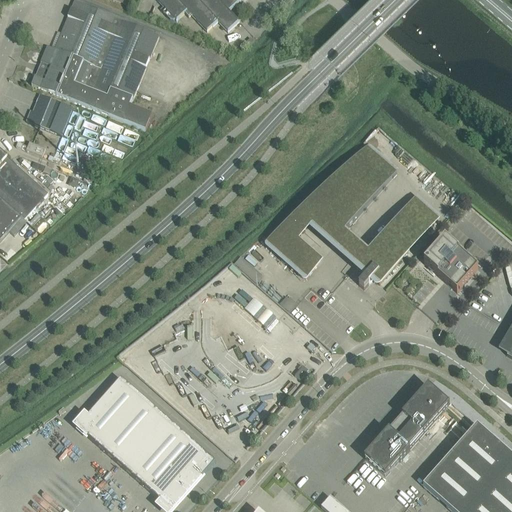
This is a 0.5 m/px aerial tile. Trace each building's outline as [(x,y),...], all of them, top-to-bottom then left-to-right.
[(243,0),(158,0),(157,1),(163,8),(160,11),(169,21),(173,21),(174,20),(177,23),(188,12),(207,33),(218,23),(228,34),(239,23),(230,13),(243,0)] [(159,37),(84,6),(75,3),(55,51),(48,48),(41,64),(46,66),(40,80),(35,78),(32,87),(41,90),(91,111),(123,124),(145,133),(156,106),(134,97),(159,37)] [(26,123),(62,137),(73,110),(39,96),(33,113),(30,112),(26,123)] [(42,159),(45,152),(45,150),(29,144),(26,152),(42,159)] [(0,200),(25,221),(31,215),(28,212),(45,193),(48,196),(48,195),(7,159),(7,158),(0,151),(0,200)] [(368,253),(346,233),(397,175),(369,151),(316,201),(300,216),(333,245),(368,276),(359,287),(364,291),(373,281),(379,286),(437,220),(415,201),(368,253)] [(24,222),(25,221),(0,200),(0,243),(22,219),(24,222)] [(445,241),(424,265),(457,294),(478,270),(445,241)] [(241,258),(234,266),(255,285),(262,277),(241,258)] [(286,298),(279,306),(281,308),(289,315),(297,306),(290,299),(288,300),(286,298)] [(253,299),(243,311),(270,332),(279,320),(253,299)] [(303,368),(295,378),(300,382),(308,373),(303,368)] [(121,381),(85,422),(86,422),(79,430),(80,430),(79,430),(80,430),(79,430),(84,434),(84,435),(161,504),(162,503),(163,504),(163,505),(164,506),(166,511),(171,511),(172,511),(173,511),(174,510),(176,509),(182,501),(186,497),(189,499),(190,499),(187,496),(215,464),(121,381)] [(386,479),(395,469),(450,406),(429,388),(374,450),(364,460),(386,479)] [(184,426),(188,422),(166,402),(162,406),(184,426)] [(511,511),(511,458),(477,428),(423,489),(449,511),(511,511)] [(325,511),(322,509),(331,499),(330,499),(321,510),(323,511),(345,511),(339,507),(334,511),(325,511)]
